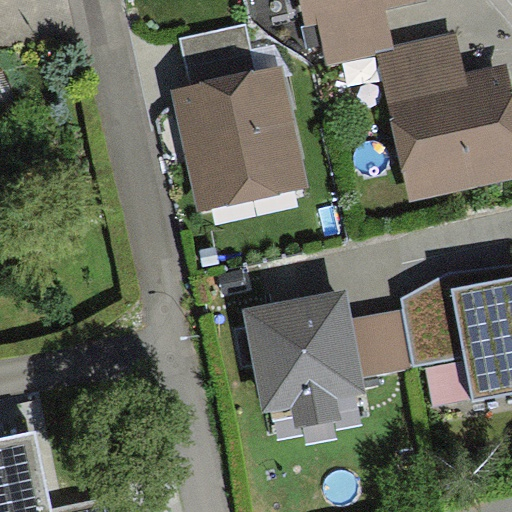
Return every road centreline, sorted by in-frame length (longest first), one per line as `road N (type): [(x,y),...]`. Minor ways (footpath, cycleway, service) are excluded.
road 1 (residential): [(100,0),(178,346)]
road 2 (residential): [(0,381),(178,346)]
road 3 (residential): [(178,346),(213,511)]
